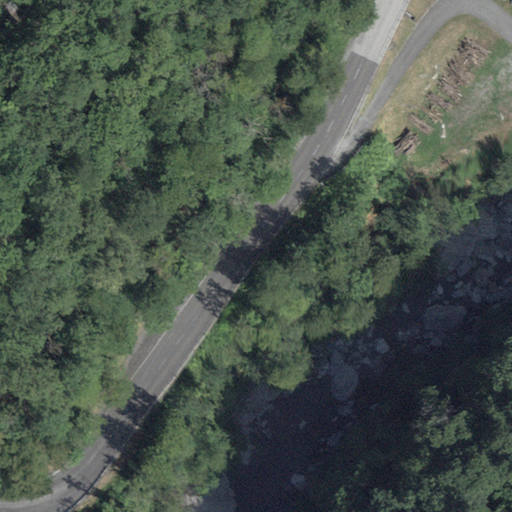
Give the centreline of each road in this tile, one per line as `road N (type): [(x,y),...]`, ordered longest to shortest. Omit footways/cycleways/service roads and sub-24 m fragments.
road 1 (tertiary): [(0,504),(46,499),(84,469),(322,140),(390,0)]
road 2 (track): [(309,158),(347,146),(450,4),(477,3),(511,30)]
